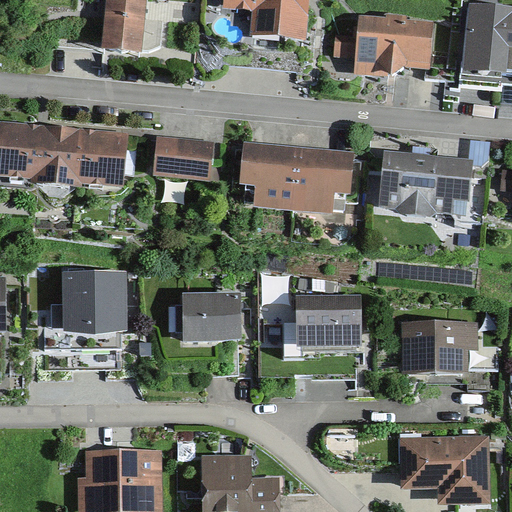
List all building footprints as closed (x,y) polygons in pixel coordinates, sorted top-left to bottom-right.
[(142,0),(104,0),(98,50),(136,54),(142,0)] [(308,0),(219,0),(219,13),(250,16),(247,37),(304,43),(308,0)] [(511,10),(468,7),(460,86),(511,90),(511,10)] [(431,30),(362,26),(336,24),(333,70),(350,71),(391,73),(428,75),(431,30)] [(438,71),(454,70),(453,36),(437,36),(438,71)] [(123,138),(0,123),(0,182),(116,196),(123,138)] [(210,142),(153,139),(151,175),(208,178),(210,142)] [(351,155),(241,142),(235,190),(252,192),(250,210),(328,220),(331,198),(346,200),(351,155)] [(474,164),(384,157),(379,215),(470,222),(474,164)] [(511,169),(505,169),(502,195),(511,195),(511,169)] [(125,276),(64,277),(65,308),(44,308),(45,372),(122,371),(121,338),(126,336),(125,276)] [(241,296),(182,297),(183,347),(242,346),(241,296)] [(361,299),(296,299),(297,327),(282,328),(282,361),(301,361),(301,354),(362,353),(361,299)] [(478,326),(403,326),(403,380),(468,380),(468,353),(478,353),(478,326)] [(488,439),(400,441),(402,496),(438,495),(438,511),(490,509),(488,439)] [(162,511),(162,452),(86,453),(86,481),(78,481),(78,511),(162,511)] [(254,456),(201,457),(201,511),(279,511),(279,496),(284,495),(284,477),(255,478),(254,456)]
